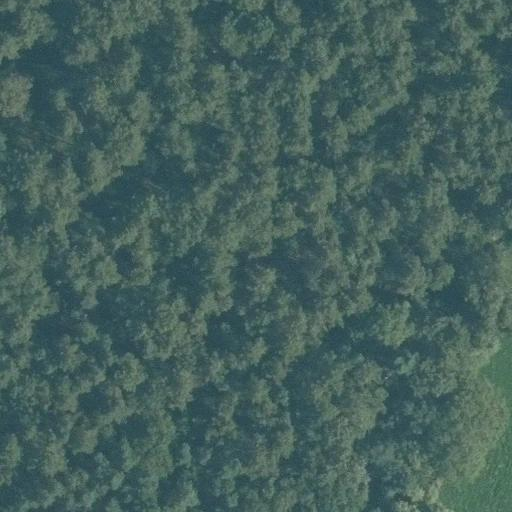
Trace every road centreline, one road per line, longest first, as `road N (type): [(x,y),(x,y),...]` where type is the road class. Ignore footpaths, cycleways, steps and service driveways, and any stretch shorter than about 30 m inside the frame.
road 1 (track): [(511,225),(179,388)]
road 2 (track): [(179,388),(0,474)]
